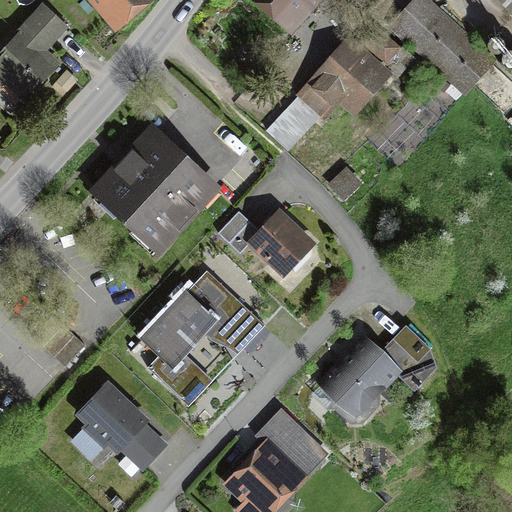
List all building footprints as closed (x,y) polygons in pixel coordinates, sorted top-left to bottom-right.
[(92,0),(117,29),(151,0),(92,0)] [(255,0),(294,32),(321,0),(255,0)] [(511,0),(491,0),(511,20),(511,0)] [(492,59),(418,1),(394,32),(467,90),(492,59)] [(59,33),(40,16),(0,62),(0,85),(23,106),(53,73),(41,62),(36,59),(59,33)] [(371,25),(357,41),(392,71),(406,55),(371,25)] [(505,52),(506,49),(506,47),(505,44),(504,41),(502,40),(499,39),(496,39),(493,40),(491,41),(489,44),(489,47),(489,49),(490,52),(492,54),(495,56),(497,56),(500,56),(503,54),(505,52)] [(336,64),(305,101),(326,118),(339,103),(357,117),(387,81),(348,49),(336,64)] [(511,52),(510,52),(507,53),(505,55),(503,57),(503,60),(503,63),(504,66),(506,68),(509,69),(511,70),(511,69),(511,52)] [(412,61),(400,74),(412,86),(424,72),(412,61)] [(293,107),(270,132),(290,149),(312,124),(293,107)] [(212,193),(150,140),(129,165),(94,205),(156,258),(212,193)] [(243,246),(276,279),(310,245),(280,215),(267,228),(257,237),(238,217),(218,237),(235,254),(243,246)] [(230,356),(256,328),(204,280),(131,358),(189,413),(211,389),(178,358),(194,341),(203,331),(230,356)] [(19,327),(66,368),(86,344),(39,304),(19,327)] [(318,389),(351,419),(397,373),(412,389),(434,367),(428,347),(406,329),(382,351),(366,337),(346,359),(318,389)] [(72,418),(135,476),(160,449),(126,417),(96,391),(72,418)] [(324,449),(281,408),(254,436),(262,443),(297,477),(324,449)] [(251,455),(223,484),(253,511),(265,511),(297,477),(262,443),(251,455)]
